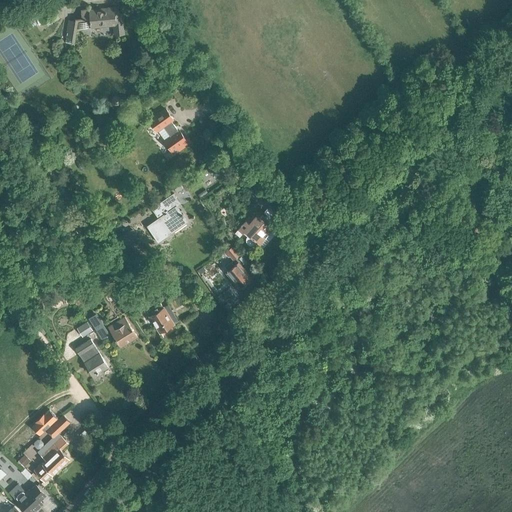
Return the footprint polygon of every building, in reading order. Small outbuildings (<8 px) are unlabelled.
[(36,2),(25,9),(32,19),(42,12),(36,2)] [(122,12),(117,13),(117,7),(80,10),(81,21),(78,21),(69,19),(65,42),(74,43),(78,21),(89,20),(90,26),(113,24),(114,35),(124,34),(122,12)] [(9,9),(0,15),(0,16),(3,20),(12,13),(9,9)] [(111,102),(112,103),(113,104),(115,105),(116,106),(118,105),(119,104),(120,103),(120,102),(121,101),(121,99),(120,97),(118,96),(116,96),(114,96),(113,97),(112,98),(111,99),(111,100),(111,102)] [(179,131),(178,131),(171,121),(173,120),(169,114),(157,122),(161,128),(163,127),(170,137),(164,141),(172,152),(177,148),(179,151),(190,142),(188,138),(186,140),(179,131)] [(148,225),(159,242),(173,233),(172,231),(187,221),(177,206),(181,204),(174,193),(156,205),(163,216),(148,225)] [(274,225),(268,220),(274,213),(268,207),(263,212),(267,215),(265,217),(262,215),(260,218),(256,214),(252,219),(249,216),(241,224),(240,224),(238,226),(240,227),(234,233),(239,237),(245,231),(259,244),(266,237),(264,236),(274,225)] [(229,256),(233,260),(240,255),(232,246),(224,253),(227,257),(229,256)] [(237,263),(234,266),(231,262),(225,267),(228,270),(226,272),(239,288),(250,278),(237,263)] [(115,302),(120,299),(107,279),(102,282),(115,302)] [(185,289),(190,286),(186,280),(180,284),(184,290),(185,289)] [(190,285),(190,286),(185,289),(191,299),(192,299),(193,300),(198,297),(197,295),(190,285)] [(163,307),(160,303),(146,312),(159,333),(173,324),(163,307)] [(89,318),(102,338),(108,334),(95,314),(89,318)] [(107,327),(120,347),(137,336),(124,316),(107,327)] [(77,327),(82,336),(93,330),(87,321),(77,327)] [(92,376),(108,366),(90,339),(75,348),(79,355),(79,354),(84,362),(92,376)] [(36,423),(33,426),(41,435),(47,429),(58,418),(49,409),(45,415),(44,414),(35,422),(36,423)] [(66,426),(65,425),(72,418),(68,414),(61,421),(60,421),(54,426),(53,425),(47,431),(55,440),(40,454),(46,460),(42,463),(41,463),(34,469),(45,481),(52,474),(53,474),(69,459),(60,450),(67,443),(58,434),(66,426)] [(29,462),(31,460),(25,454),(18,460),(24,467),(25,466),(28,469),(32,465),(29,462)] [(39,500),(45,494),(36,484),(30,490),(29,489),(24,493),(23,492),(20,492),(17,495),(16,498),(18,499),(16,501),(25,511),(32,511),(42,503),(39,500)] [(0,493),(0,500),(1,499),(4,502),(9,497),(3,491),(0,493)]
